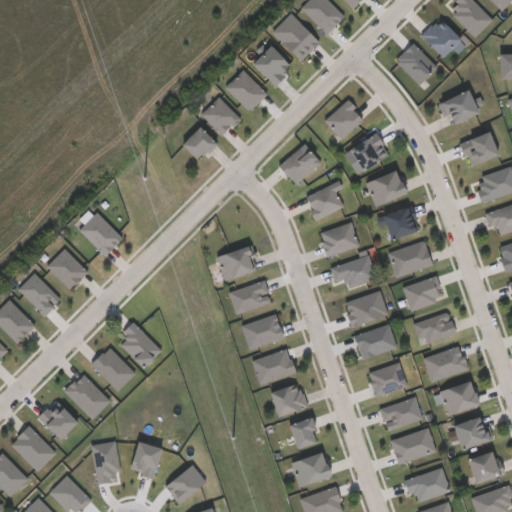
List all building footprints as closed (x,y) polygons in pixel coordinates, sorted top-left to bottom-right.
[(304,0),(299,5),(323,30),(340,13),(327,1),(326,0),(304,0)] [(451,13),(472,35),(490,18),(472,0),(453,0),(455,2),(451,6),(455,10),(451,13)] [(491,0),(499,8),(508,0),(491,0)] [(273,30),(297,54),(313,38),(301,26),(289,13),(273,30)] [(462,40),(456,46),(454,44),(442,56),(420,34),(438,17),(462,40)] [(418,83),(394,59),(412,41),(436,66),(418,83)] [(251,63),(269,44),(291,65),(272,84),(251,63)] [(511,51),(497,52),(498,77),(511,76),(511,51)] [(266,92),(248,110),(224,86),(242,68),(266,92)] [(449,125),(438,102),(465,88),(477,111),(449,125)] [(200,113),(218,95),(240,117),(222,135),(200,113)] [(323,120),(346,98),(363,117),(341,138),(323,120)] [(215,145),(205,154),(201,150),(194,157),(180,143),(197,126),(215,145)] [(458,142),(487,130),(496,154),(470,165),(467,157),(470,156),(468,151),(462,154),(458,142)] [(388,153),(361,170),(348,149),(374,132),(388,153)] [(320,162),(293,184),(278,164),(304,142),(320,162)] [(508,165),(511,177),(511,190),(479,202),(475,189),(479,188),(476,182),(482,180),(481,175),(508,165)] [(364,182),(393,168),(404,191),(375,205),(364,182)] [(345,204),(315,219),(303,196),(334,181),(345,204)] [(488,227),(483,212),(511,202),(511,229),(498,234),(495,225),(488,227)] [(388,238),(380,214),(410,204),(418,229),(388,238)] [(93,210),(77,226),(103,251),(119,235),(93,210)] [(326,255),(318,231),(350,221),(358,244),(326,255)] [(511,267),(504,270),(497,245),(511,240),(511,267)] [(224,279),(216,254),(248,244),(256,268),(224,279)] [(84,268),(66,285),(45,263),(63,246),(84,268)] [(334,281),(329,267),(367,253),(376,277),(347,288),(343,277),(334,281)] [(57,297),(39,315),(13,288),(32,271),(57,297)] [(228,290),(235,310),(268,298),(262,279),(228,290)] [(34,325),(16,342),(0,325),(0,307),(9,298),(34,325)] [(243,326),(249,345),(283,333),(277,314),(243,326)] [(125,339),(119,332),(133,320),(160,350),(141,367),(120,344),(125,339)] [(361,358),(353,334),(388,323),(396,346),(361,358)] [(107,346),(132,371),(115,388),(88,361),(100,349),(102,351),(107,346)] [(253,361),(259,380),(293,368),(286,349),(253,361)] [(81,373),(106,398),(89,415),(62,388),(74,376),(76,378),(81,373)] [(478,403),(447,413),(439,389),(470,379),(478,403)] [(277,416),(268,391),(298,380),(307,404),(277,416)] [(57,401),(75,420),(57,437),(34,414),(44,404),(49,409),(57,401)] [(460,448),(452,423),(483,413),(491,438),(460,448)] [(291,444),(291,419),(313,419),(313,444),(291,444)] [(54,451),(37,467),(10,441),(27,424),(54,451)] [(397,462),(389,439),(427,426),(435,450),(397,462)] [(329,473),(299,484),(290,460),(320,449),(329,473)] [(493,449),(499,473),(472,480),(466,456),(493,449)] [(0,453),(26,479),(10,495),(0,485),(0,453)] [(414,492),(408,494),(403,478),(441,466),(448,489),(417,500),(414,492)] [(451,511),(415,511),(415,510),(448,501),(451,511)]
